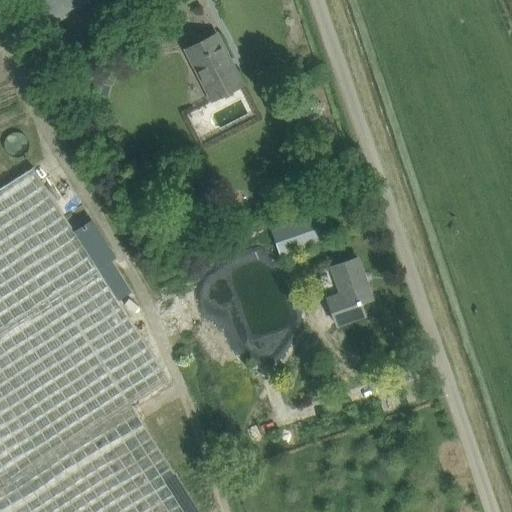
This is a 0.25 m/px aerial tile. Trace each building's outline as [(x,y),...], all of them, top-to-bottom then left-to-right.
[(34,0),(50,25),(92,0),(34,0)] [(217,33),(188,49),(214,100),(244,85),(217,33)] [(0,189),(0,511),(202,511),(132,402),(168,380),(118,301),(132,291),(113,261),(118,257),(93,218),(73,231),(34,168),(0,189)] [(282,253),(326,238),(318,215),(274,230),(282,253)] [(273,248),(222,264),(246,342),(303,324),(298,306),(292,307),(273,248)] [(319,276),(337,325),(366,314),(362,303),(373,299),(358,257),(333,266),(335,270),(319,276)]
